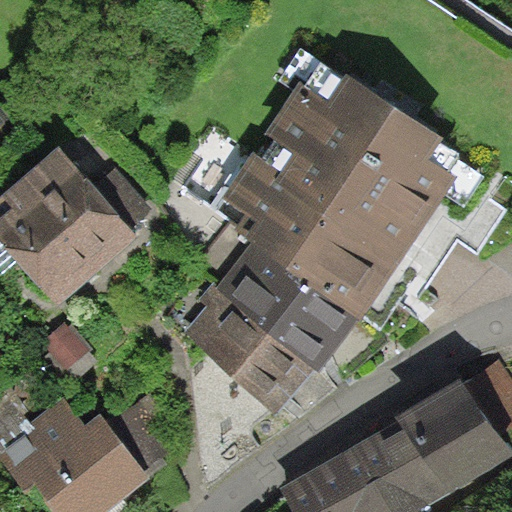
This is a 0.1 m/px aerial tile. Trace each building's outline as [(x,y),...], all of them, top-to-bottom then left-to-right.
[(285,187),(398,267),(412,247),(458,180),(428,159),(440,141),(351,79),(332,105),(307,88),(273,137),(303,161),(285,187)] [(101,181),(68,143),(0,200),(0,239),(57,306),(160,218),(117,168),(101,181)] [(375,303),(398,267),(285,187),(257,167),(226,211),(247,225),(238,239),(253,248),(358,321),(361,323),(375,303)] [(221,293),(317,373),(320,375),(330,360),(358,321),(253,248),(221,293)] [(317,373),(221,293),(213,287),(202,300),(210,306),(184,338),(280,417),(292,403),(317,373)] [(413,511),(511,459),(511,454),(470,380),(392,424),(395,429),(283,492),(294,511),(413,511)] [(53,511),(113,511),(148,486),(97,418),(88,425),(64,392),(13,430),(19,439),(0,453),(0,459),(28,497),(37,490),(53,511)]
